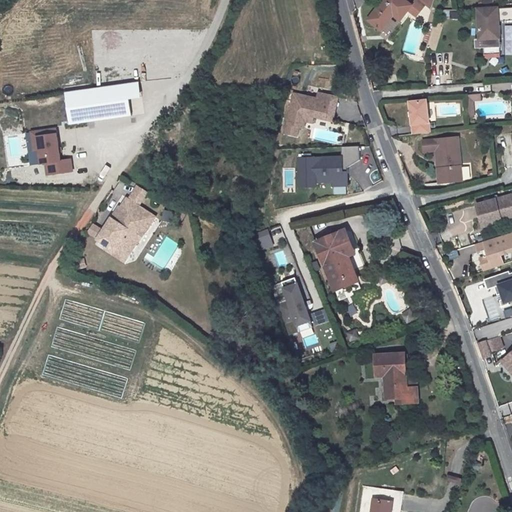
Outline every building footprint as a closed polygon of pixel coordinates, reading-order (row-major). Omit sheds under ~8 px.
[(412,6),(404,0),(384,0),(368,21),(381,30),(393,15),(400,21),(408,11),(412,6)] [(425,8),(417,1),(412,6),(408,11),(417,18),(425,8)] [(511,7),(477,10),(477,39),(482,38),(482,54),(499,54),(498,23),(511,22),(511,7)] [(142,94),(140,79),(128,81),(131,95),(142,94)] [(133,113),(128,81),(66,90),(71,123),(133,113)] [(334,116),(333,92),(313,93),(313,99),(289,100),(291,140),(303,140),(303,130),(308,130),(307,123),(315,122),(315,117),(334,116)] [(462,97),(464,119),(470,119),(469,103),(481,102),(480,96),(462,97)] [(408,105),(412,135),(429,133),(425,103),(408,105)] [(63,159),(58,127),(39,130),(42,148),(44,162),(48,162),(50,173),(75,169),(73,157),(63,159)] [(435,169),(438,189),(460,186),(458,171),(456,171),(454,157),(456,156),(454,142),(432,145),(434,163),(437,163),(438,169),(435,169)] [(348,186),(347,173),(343,173),(342,169),(347,169),(359,161),(358,147),(341,148),(341,157),(298,160),(299,189),(316,188),(316,183),(333,182),(333,187),(348,186)] [(137,184),(130,195),(139,202),(146,190),(137,184)] [(511,196),(475,205),(481,228),(501,223),(500,218),(511,215),(511,196)] [(155,214),(127,197),(115,215),(119,218),(116,224),(111,221),(100,239),(116,249),(117,247),(130,254),(140,239),(135,237),(141,227),(146,230),(155,214)] [(306,224),(290,227),(301,255),(313,250),(309,242),(313,241),(306,224)] [(268,231),(254,235),(256,243),(271,239),(268,231)] [(343,233),(314,244),(333,293),(346,288),(360,283),(350,254),(343,233)] [(503,236),(463,248),(466,257),(474,254),(476,261),(468,263),(472,277),(492,270),(489,261),(498,258),(497,253),(507,249),(503,236)] [(116,249),(109,244),(106,248),(127,260),(130,254),(117,247),(116,249)] [(507,249),(497,253),(498,258),(509,254),(507,249)] [(511,266),(487,277),(497,304),(511,296),(511,266)] [(284,300),(273,303),(276,312),(301,304),(293,278),(279,282),(284,300)] [(301,304),(276,312),(279,321),(290,318),(292,327),(306,323),(301,304)] [(499,336),(489,340),(494,352),(504,349),(499,336)] [(484,340),(475,344),(481,360),(491,356),(484,340)] [(511,351),(501,361),(511,374),(511,351)] [(381,381),(382,404),(392,404),(392,410),(404,410),(404,403),(414,403),(414,385),(404,386),(403,360),(374,361),(374,381),(381,381)] [(498,408),(500,416),(508,414),(506,406),(498,408)] [(372,486),(368,511),(397,511),(401,490),(394,489),(372,486)]
